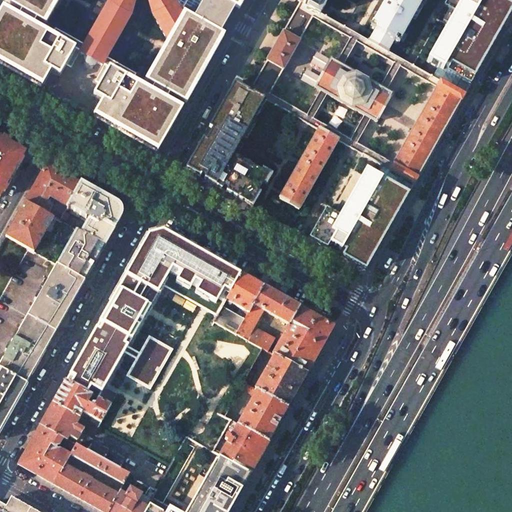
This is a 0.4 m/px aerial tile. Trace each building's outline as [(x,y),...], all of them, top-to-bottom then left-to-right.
[(10,0),(22,6),(20,10),(35,18),(37,15),(47,21),(58,0),(10,0)] [(106,0),(83,43),(80,50),(78,52),(86,57),(85,58),(85,60),(86,63),(90,65),(93,65),(95,64),(96,64),(96,62),(102,66),(103,63),(107,56),(133,13),(136,0),(148,0),(152,16),(166,38),(183,9),(177,0),(106,0)] [(155,82),(153,85),(168,94),(170,90),(186,99),(225,30),(222,28),(237,3),(239,4),(241,0),(177,0),(183,9),(166,38),(145,76),(155,82)] [(297,0),(300,2),(316,11),(320,5),(322,6),(325,0),(297,0)] [(393,42),(398,45),(422,0),(385,0),(369,29),(374,31),(368,41),(388,52),(393,42)] [(440,81),(464,95),(511,10),(511,8),(497,0),(486,0),(485,2),(482,0),(446,0),(436,20),(446,26),(426,62),(437,68),(432,76),(440,81)] [(7,2),(0,13),(0,58),(43,82),(52,67),(61,72),(75,47),(80,50),(83,43),(56,27),(55,30),(35,18),(20,10),(7,2)] [(316,11),(300,2),(284,30),(267,61),(249,92),(266,101),(318,130),(279,199),(298,210),(337,141),(381,166),(390,171),(393,164),(356,143),(370,119),(376,122),(392,94),(386,91),(400,67),(437,88),(440,81),(432,76),(412,65),(388,52),(368,41),(344,27),(316,11)] [(136,73),(107,56),(103,63),(109,66),(93,93),(101,97),(94,111),(158,148),(184,102),(168,94),(153,85),(135,75),(136,73)] [(464,95),(440,81),(437,88),(393,164),(390,171),(414,184),(464,95)] [(252,125),(266,101),(249,92),(233,83),(185,169),(215,186),(220,188),(250,205),(267,174),(232,155),(250,124),(252,125)] [(0,138),(0,195),(11,176),(25,152),(18,148),(0,138)] [(36,208),(57,171),(46,165),(37,181),(25,202),(36,208)] [(326,209),(309,238),(327,249),(330,243),(341,250),(342,249),(345,250),(341,257),(365,270),(414,184),(390,171),(381,166),(376,175),(365,169),(339,216),(326,209)] [(80,184),(57,171),(36,208),(48,214),(52,206),(49,204),(50,202),(48,201),(51,196),(68,205),(80,184)] [(116,204),(80,184),(68,205),(68,206),(90,218),(81,233),(104,246),(120,218),(116,204)] [(36,208),(25,202),(6,236),(34,252),(53,217),(48,214),(36,208)] [(62,216),(56,212),(53,217),(59,221),(62,216)] [(56,265),(85,280),(104,246),(81,233),(76,230),(56,265)] [(162,231),(148,235),(117,286),(151,305),(159,290),(214,322),(222,308),(226,301),(240,275),(162,231)] [(85,280),(56,265),(44,286),(42,285),(34,299),(36,300),(18,332),(16,331),(8,345),(10,347),(0,363),(0,368),(26,383),(85,280)] [(262,287),(241,275),(240,275),(226,301),(240,309),(236,316),(222,308),(214,322),(235,334),(262,287)] [(151,305),(117,286),(65,381),(76,387),(92,396),(98,400),(126,350),(129,344),(151,305)] [(288,325),(281,337),(279,336),(276,341),(278,343),(271,355),(273,356),(306,374),(333,327),(262,287),(235,334),(262,349),(267,352),(274,339),(253,328),(263,311),(288,325)] [(143,352),(129,344),(126,350),(140,358),(130,374),(153,387),(176,348),(153,335),(143,352)] [(306,374),(273,356),(254,390),(256,391),(287,408),(297,390),(306,374)] [(0,429),(10,411),(26,383),(0,368),(0,429)] [(254,373),(250,371),(243,383),(248,387),(251,382),(249,381),(254,373)] [(76,387),(65,381),(53,403),(80,418),(82,413),(101,423),(110,406),(98,400),(93,407),(88,404),(92,396),(76,387)] [(248,387),(243,383),(240,388),(254,395),(237,425),(268,442),(287,408),(256,391),(254,390),(248,387)] [(80,418),(53,403),(40,425),(63,438),(66,439),(67,440),(69,437),(77,441),(81,434),(84,436),(87,431),(76,425),(80,418)] [(63,438),(40,425),(18,465),(53,485),(63,467),(70,456),(70,455),(59,449),(57,450),(55,448),(59,445),(63,438)] [(237,425),(219,456),(250,473),(268,442),(237,425)] [(67,440),(66,439),(62,445),(73,450),(76,445),(67,440)] [(128,475),(76,445),(73,450),(70,455),(70,456),(123,485),(128,476),(128,475)] [(250,473),(219,456),(217,461),(215,460),(205,478),(237,496),(250,473)] [(101,488),(63,467),(53,485),(101,511),(107,511),(117,496),(101,487),(101,488)] [(227,511),(237,496),(205,478),(192,501),(210,511),(227,511)] [(155,491),(149,488),(144,496),(130,488),(125,495),(119,492),(117,496),(107,511),(143,511),(152,498),(155,491)] [(0,503),(0,511),(36,511),(11,498),(6,507),(0,503)] [(210,511),(192,501),(185,511),(177,511),(152,498),(143,511),(210,511)]
